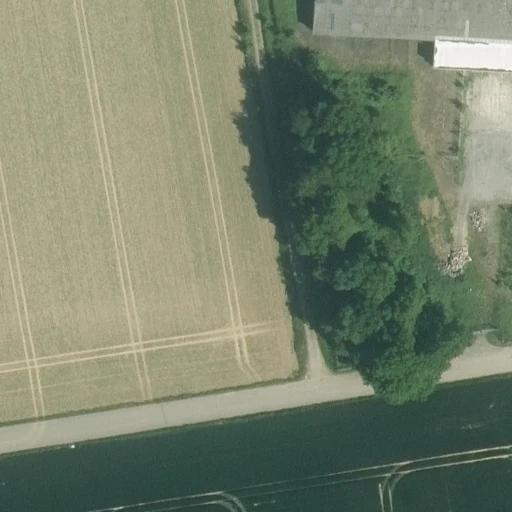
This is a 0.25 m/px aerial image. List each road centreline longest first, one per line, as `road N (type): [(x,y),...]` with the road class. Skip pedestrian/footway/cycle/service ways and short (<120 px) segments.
road 1 (unclassified): [(0,442),(511,357)]
road 2 (track): [(322,391),(256,0)]
